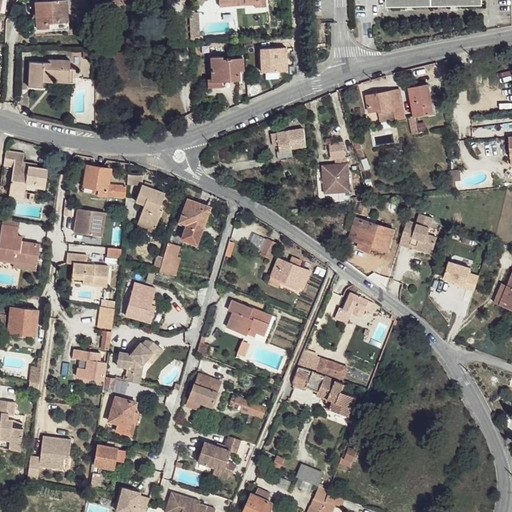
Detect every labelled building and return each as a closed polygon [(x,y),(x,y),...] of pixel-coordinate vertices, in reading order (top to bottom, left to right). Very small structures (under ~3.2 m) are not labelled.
[(65,0),(56,0),(35,1),(37,27),(46,27),(46,22),(67,21),(65,0)] [(67,21),(46,22),(46,27),(37,27),(37,30),(67,29),(67,21)] [(88,21),(78,21),(77,29),(88,29),(88,21)] [(285,47),(260,48),(261,72),(286,70),(285,47)] [(222,55),(211,56),(211,79),(211,80),(229,80),(239,79),(239,72),(242,72),(241,57),(222,57),(222,55)] [(69,59),(48,58),(48,62),(30,61),(29,86),(43,87),(43,80),(52,80),(52,77),(69,77),(69,59)] [(211,79),(206,78),(206,87),(230,86),(229,80),(211,80),(211,79)] [(409,87),(412,117),(432,114),(428,84),(409,87)] [(367,95),(370,111),(381,110),(404,104),(400,88),(367,95)] [(381,110),(381,112),(396,109),(404,107),(404,104),(381,110)] [(396,109),(398,120),(406,118),(404,107),(396,109)] [(273,134),(275,147),(281,146),(282,151),(308,146),(306,128),(273,134)] [(330,144),(333,160),(347,157),(344,141),(330,144)] [(356,149),(358,159),(364,158),(363,148),(356,149)] [(26,155),(7,151),(6,165),(14,168),(11,190),(27,194),(28,187),(47,190),(50,172),(38,169),(24,167),(25,162),(26,155)] [(349,163),(324,165),(326,193),(351,191),(349,163)] [(97,167),(88,166),(85,187),(98,189),(97,193),(106,194),(109,184),(110,170),(104,168),(97,167)] [(116,184),(109,184),(106,194),(115,195),(116,184)] [(126,185),(116,184),(115,195),(125,196),(126,185)] [(165,192),(142,184),(137,202),(145,206),(139,223),(156,229),(164,205),(162,204),(165,192)] [(27,194),(11,190),(9,197),(25,202),(27,194)] [(210,207),(189,202),(182,225),(190,228),(205,231),(210,207)] [(359,202),(357,211),(366,213),(367,206),(369,206),(370,202),(359,202)] [(105,212),(77,208),(74,232),(101,236),(105,212)] [(420,215),(417,225),(407,222),(399,246),(409,249),(410,248),(411,244),(416,246),(415,249),(432,255),(437,239),(427,236),(430,228),(433,219),(420,215)] [(355,218),(350,239),(389,249),(395,229),(355,218)] [(19,227),(3,224),(0,239),(0,260),(13,263),(14,261),(37,265),(40,244),(23,241),(22,237),(18,235),(19,227)] [(205,231),(190,228),(186,243),(201,248),(205,231)] [(437,239),(439,231),(430,228),(427,236),(437,239)] [(277,243),(267,239),(261,255),(270,259),(277,243)] [(122,248),(109,246),(108,254),(121,257),(122,248)] [(172,255),(165,252),(159,272),(167,273),(172,255)] [(88,256),(67,254),(67,264),(73,265),(72,282),(89,283),(90,285),(106,287),(107,267),(88,265),(88,256)] [(309,270),(277,258),(271,274),(302,288),(309,270)] [(37,265),(14,261),(13,263),(13,268),(36,272),(37,265)] [(449,262),(444,279),(457,283),(456,285),(474,291),(478,276),(468,273),(470,268),(449,262)] [(511,276),(510,281),(502,302),(511,305),(511,276)] [(504,280),(496,300),(502,302),(510,281),(504,280)] [(155,289),(135,282),(125,315),(151,321),(154,311),(150,310),(155,289)] [(374,303),(351,293),(343,309),(340,307),(335,318),(347,323),(352,313),(362,317),(364,310),(370,313),(374,303)] [(271,316),(232,300),(229,311),(232,314),(227,329),(247,336),(264,343),(266,337),(264,336),(271,316)] [(38,309),(11,306),(8,331),(35,334),(38,309)] [(115,308),(100,306),(99,327),(113,329),(115,308)] [(110,333),(103,331),(103,333),(104,335),(102,348),(107,349),(110,333)] [(119,353),(117,363),(116,366),(127,368),(124,380),(137,383),(140,365),(144,360),(154,344),(148,340),(144,339),(141,340),(137,340),(132,347),(133,349),(130,354),(119,353)] [(209,346),(200,342),(197,353),(206,356),(209,346)] [(160,348),(154,344),(144,360),(149,364),(160,348)] [(100,352),(74,349),(74,359),(78,360),(86,361),(85,369),(78,369),(76,377),(102,380),(104,362),(99,360),(100,352)] [(306,359),(300,357),(298,364),(304,366),(306,359)] [(86,361),(78,360),(78,369),(85,369),(86,361)] [(117,363),(107,362),(106,372),(114,374),(116,366),(117,363)] [(329,367),(319,364),(317,370),(326,372),(329,367)] [(31,365),(30,375),(40,376),(41,366),(31,365)] [(311,372),(297,366),(291,380),(292,384),(296,385),(301,373),(309,377),(311,372)] [(335,370),(329,367),(326,372),(333,375),(335,370)] [(324,377),(311,372),(309,377),(307,385),(318,390),(324,377)] [(220,381),(198,374),(194,384),(188,399),(186,405),(199,411),(201,402),(212,405),(220,381)] [(333,379),(324,376),(324,377),(318,390),(317,394),(326,397),(333,379)] [(102,380),(76,377),(76,383),(104,386),(105,380),(102,380)] [(114,379),(106,378),(104,390),(111,392),(114,379)] [(343,383),(333,379),(326,397),(331,400),(328,409),(347,417),(354,398),(340,392),(343,383)] [(136,403),(116,397),(109,420),(118,422),(129,426),(136,403)] [(266,408),(236,398),(233,406),(262,417),(266,408)] [(15,401),(0,399),(0,438),(11,440),(10,443),(22,445),(24,428),(13,427),(13,419),(9,418),(9,413),(14,414),(15,401)] [(140,413),(133,412),(129,426),(118,422),(116,430),(131,434),(134,424),(137,425),(140,413)] [(39,456),(30,455),(27,478),(37,480),(39,465),(62,468),(63,457),(68,457),(70,438),(42,435),(39,456)] [(240,439),(228,435),(224,448),(204,441),(197,462),(215,467),(223,470),(230,474),(236,465),(227,459),(230,450),(236,452),(240,439)] [(122,449),(98,445),(95,463),(113,467),(115,459),(120,460),(122,449)] [(359,450),(350,446),(346,457),(341,455),(339,461),(353,467),(359,450)] [(283,456),(277,454),(272,465),(279,468),(283,456)] [(323,474),(305,465),(299,478),(319,486),(323,474)] [(223,470),(215,467),(213,474),(228,478),(230,474),(223,470)] [(126,511),(145,511),(149,498),(140,495),(141,491),(123,486),(116,509),(126,511)] [(341,497),(327,490),(325,493),(320,510),(319,511),(321,511),(325,511),(330,501),(338,504),(338,502),(341,497)] [(325,493),(317,491),(314,498),(319,500),(316,507),(320,510),(325,493)] [(199,501),(171,492),(164,511),(165,511),(213,511),(215,508),(198,503),(199,501)] [(267,511),(272,502),(250,493),(242,511),(267,511)]
